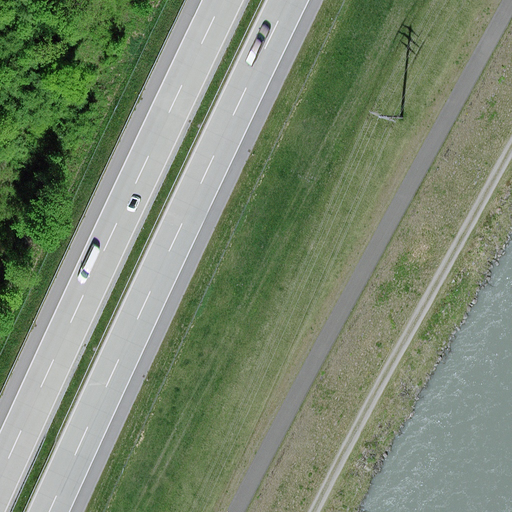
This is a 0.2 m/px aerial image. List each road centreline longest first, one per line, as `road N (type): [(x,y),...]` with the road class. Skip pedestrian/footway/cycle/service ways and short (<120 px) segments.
road 1 (track): [(509,0),(241,511)]
road 2 (motorway): [(50,511),(289,0)]
road 3 (motorway): [(223,0),(0,480)]
road 4 (track): [(511,162),(323,511)]
